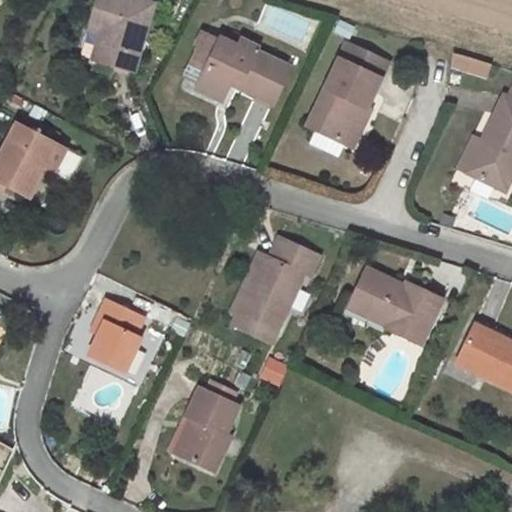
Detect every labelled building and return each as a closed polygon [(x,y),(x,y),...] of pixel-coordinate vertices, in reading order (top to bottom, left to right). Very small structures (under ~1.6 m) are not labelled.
[(99,62),(132,72),(153,4),(139,0),(96,0),(89,23),(109,29),(99,62)] [(91,60),(99,62),(109,29),(89,23),(87,30),(99,34),(91,60)] [(238,86),(273,103),(289,68),(255,52),(257,48),(241,40),(238,47),(221,39),(220,40),(203,32),(196,45),(200,47),(186,77),(199,83),(199,85),(223,97),(230,83),(233,75),(241,79),(238,86)] [(346,44),(307,126),(315,130),(309,144),(323,150),(329,137),(344,144),(362,106),(366,107),(387,63),(346,44)] [(489,78),(492,62),(453,55),(450,71),(489,78)] [(230,83),(238,86),(241,79),(233,75),(230,83)] [(467,173),(505,191),(511,175),(511,100),(503,97),(467,173)] [(369,109),(366,107),(362,106),(344,144),(351,147),(369,109)] [(58,135),(20,116),(16,123),(54,143),(58,135)] [(54,143),(16,123),(0,154),(0,182),(28,198),(44,168),(69,181),(82,158),(54,143)] [(467,173),(482,141),(473,137),(458,168),(467,173)] [(308,277),(318,256),(279,237),(269,258),(265,256),(238,312),(241,313),(236,324),(269,340),(275,329),(277,330),(303,275),(308,277)] [(238,312),(265,256),(258,252),(232,309),(238,312)] [(386,328),(419,344),(440,300),(406,284),(405,287),(366,269),(351,303),(389,321),(387,326),(386,328)] [(135,335),(144,317),(106,300),(98,319),(104,322),(98,336),(88,357),(124,374),(141,337),(135,335)] [(348,308),(387,326),(389,321),(351,303),(348,308)] [(98,336),(104,322),(98,319),(91,333),(98,336)] [(511,390),(511,343),(474,325),(455,363),(511,390)] [(272,355),(261,377),(273,383),(284,361),(272,355)] [(211,382),(206,391),(231,402),(235,393),(211,382)] [(206,391),(199,388),(186,417),(191,420),(198,423),(182,457),(214,472),(230,436),(225,434),(238,406),(231,402),(206,391)] [(182,457),(198,423),(191,420),(175,454),(182,457)]
